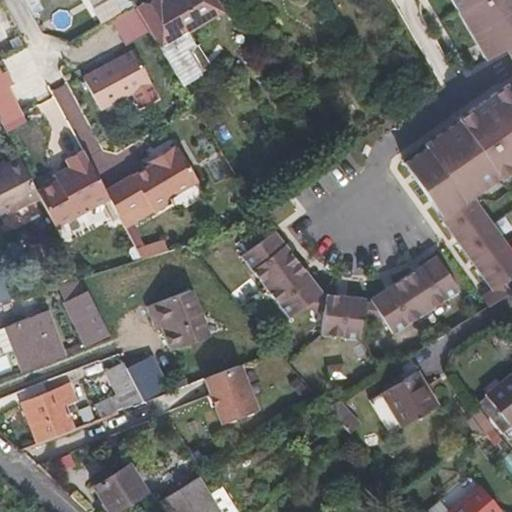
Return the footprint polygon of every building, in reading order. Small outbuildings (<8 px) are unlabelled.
[(36,0),(20,0),(27,14),(41,8),(36,0)] [(182,26),(216,6),(213,0),(138,0),(136,1),(158,40),(162,38),(166,45),(187,33),(182,26)] [(511,0),(450,0),(480,51),(511,27),(511,0)] [(511,39),(511,27),(480,51),(484,57),(504,45),(511,39)] [(197,69),(183,45),(191,40),(187,33),(166,45),(162,38),(158,40),(155,41),(178,80),(197,69)] [(128,42),(78,71),(96,103),(146,75),(128,42)] [(479,308),(508,290),(500,279),(511,267),(511,254),(468,194),(495,175),(497,177),(511,166),(511,77),(492,91),(488,86),(449,112),(450,114),(415,138),(417,141),(397,155),(395,157),(434,214),(432,215),(482,289),(471,296),(479,308)] [(64,113),(75,109),(68,90),(41,100),(53,133),(70,127),(64,113)] [(167,190),(194,174),(175,141),(172,143),(170,139),(164,142),(167,148),(155,155),(100,186),(104,191),(115,211),(143,195),(149,205),(169,194),(167,190)] [(155,155),(167,148),(164,142),(152,149),(155,155)] [(50,221),(104,191),(100,186),(78,144),(60,154),(65,163),(56,167),(62,177),(55,181),(52,177),(32,187),(35,193),(50,221)] [(32,187),(15,154),(0,161),(0,210),(35,193),(32,187)] [(264,224),(230,249),(278,313),(311,289),(264,224)] [(359,294),(382,331),(450,290),(427,253),(359,294)] [(107,330),(82,284),(60,296),(84,342),(107,330)] [(188,286),(147,302),(153,320),(158,318),(168,346),(204,332),(188,286)] [(314,292),(310,333),(350,337),(354,296),(314,292)] [(61,351),(44,306),(5,321),(14,345),(21,366),(61,351)] [(14,345),(5,321),(0,323),(0,338),(4,349),(14,345)] [(163,377),(149,351),(127,362),(141,388),(163,377)] [(127,362),(124,356),(104,366),(116,389),(110,392),(116,408),(145,396),(141,388),(127,362)] [(254,406),(237,362),(201,375),(218,420),(254,406)] [(511,414),(511,366),(481,388),(505,420),(511,414)] [(414,368),(380,388),(399,421),(434,402),(414,368)] [(169,387),(163,377),(141,388),(145,396),(169,387)] [(72,424),(61,393),(73,389),(69,378),(21,396),(36,438),(72,424)] [(505,420),(481,388),(473,395),(497,426),(505,420)] [(349,413),(336,397),(324,404),(339,421),(349,413)] [(124,460),(89,480),(104,506),(138,487),(124,460)] [(215,511),(193,473),(157,495),(167,511),(215,511)] [(475,482),(440,511),(486,511),(495,504),(475,482)]
